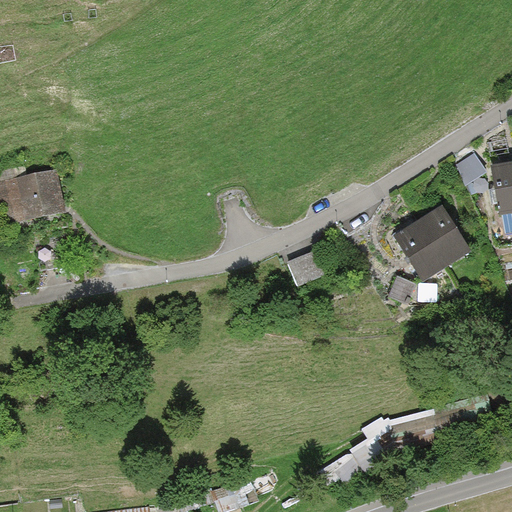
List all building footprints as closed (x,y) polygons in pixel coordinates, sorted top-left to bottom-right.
[(511,164),(495,167),(503,218),(511,216),(511,164)] [(0,182),(9,227),(70,215),(61,170),(0,182)] [(445,208),(421,225),(452,270),(476,254),(445,208)] [(421,225),(397,241),(427,286),(452,270),(421,225)] [(325,247),(292,261),(303,288),(336,274),(325,247)]
